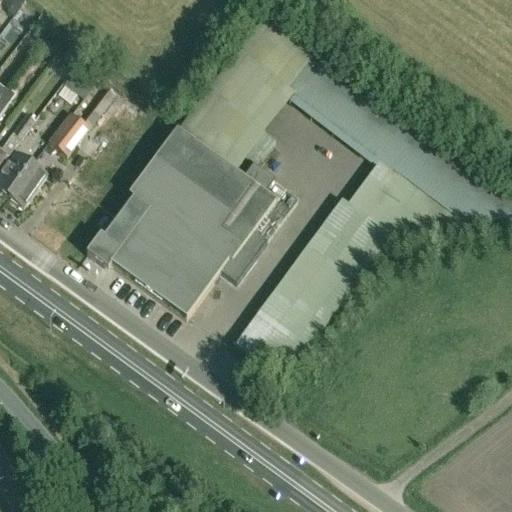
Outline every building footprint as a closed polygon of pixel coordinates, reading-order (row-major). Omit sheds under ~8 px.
[(74,96),(81,86),(72,79),(65,89),(74,96)] [(0,89),(0,109),(11,96),(8,94),(8,95),(0,89)] [(81,127),(89,133),(95,126),(115,100),(107,94),(81,127)] [(11,96),(0,109),(0,119),(15,99),(11,96)] [(13,138),(21,144),(35,125),(27,119),(13,138)] [(67,161),(77,148),(60,135),(50,148),(67,161)] [(178,135),(173,142),(169,147),(163,156),(132,199),(87,259),(108,275),(112,270),(186,324),(221,277),(236,288),(255,263),(243,254),(253,240),(266,249),(299,205),(254,173),(274,146),(264,139),(236,177),(178,135)] [(0,173),(21,144),(13,138),(0,155),(0,173)] [(0,183),(0,193),(10,201),(32,172),(16,161),(0,183)] [(32,172),(10,201),(25,212),(46,182),(32,172)]
